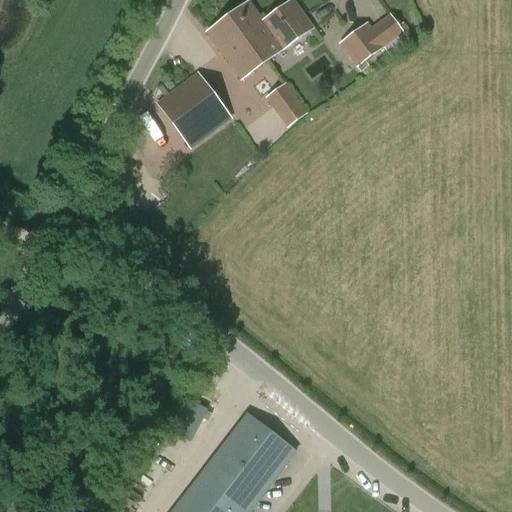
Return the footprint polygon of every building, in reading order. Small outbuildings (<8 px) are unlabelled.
[(263,23),(249,34),(260,47),(258,48),(269,62),(313,31),(292,2),(263,23)] [(249,34),(263,23),(249,4),(207,34),(242,82),(269,62),(258,48),(260,47),(249,34)] [(371,28),(368,23),(339,45),(357,69),(406,36),(391,14),(371,28)] [(231,121),(200,76),(160,105),(191,151),(231,121)] [(266,98),(288,129),(308,115),(286,84),(266,98)] [(180,396),(163,430),(189,443),(206,408),(180,396)] [(251,511),(296,455),(248,418),(175,511),(251,511)]
